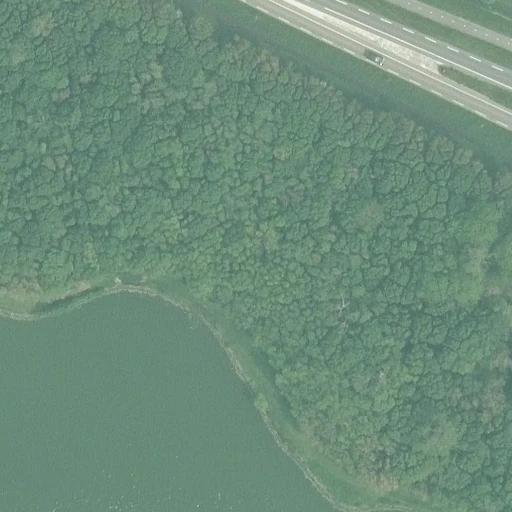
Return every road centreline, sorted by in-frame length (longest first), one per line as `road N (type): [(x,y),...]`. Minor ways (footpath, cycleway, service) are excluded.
road 1 (primary): [(255,0),(511,121)]
road 2 (primary): [(511,83),(322,0)]
